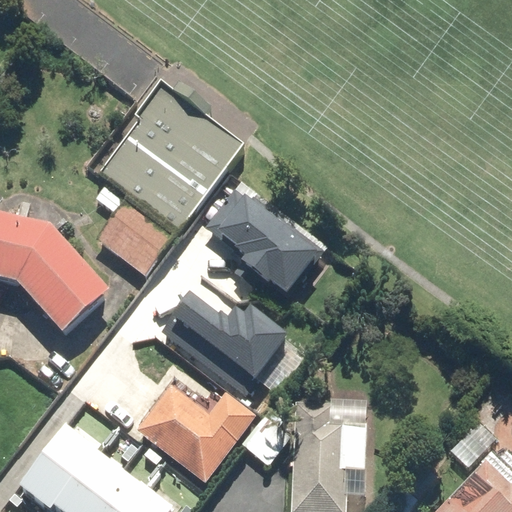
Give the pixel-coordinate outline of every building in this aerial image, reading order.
[(94,177),(175,239),(242,152),(160,90),(94,177)] [(320,261),(236,197),(199,245),(283,309),(320,261)] [(169,245),(124,210),(96,246),(141,280),(169,245)] [(59,343),(104,303),(45,238),(0,228),(0,290),(14,293),(59,343)] [(267,372),(270,367),(283,348),(236,316),(225,332),(188,304),(168,329),(250,392),(262,377),(267,372)] [(185,375),(136,437),(202,489),(251,427),(185,375)] [(292,411),(288,511),(341,511),(345,413),(292,411)] [(287,445),(266,424),(240,449),(262,471),(287,445)] [(73,425),(20,493),(45,511),(56,511),(57,511),(58,511),(183,511),(185,510),(73,425)] [(511,511),(511,489),(487,466),(444,511),(511,511)]
